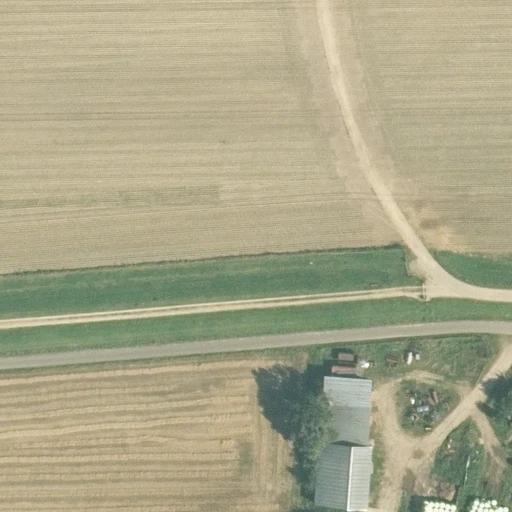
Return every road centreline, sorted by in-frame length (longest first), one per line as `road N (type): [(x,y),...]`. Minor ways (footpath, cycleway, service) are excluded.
road 1 (unclassified): [(0,364),(511,328)]
road 2 (track): [(0,323),(411,292)]
road 3 (track): [(444,279),(379,191),(355,139),(320,0)]
road 4 (track): [(506,327),(504,357),(426,442),(394,446),(382,403)]
